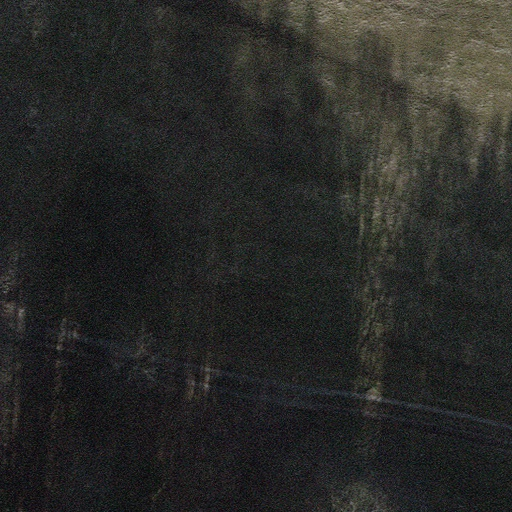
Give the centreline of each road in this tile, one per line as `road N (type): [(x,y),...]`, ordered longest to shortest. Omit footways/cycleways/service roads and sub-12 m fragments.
road 1 (track): [(154,365),(511,434)]
road 2 (track): [(0,333),(154,365)]
